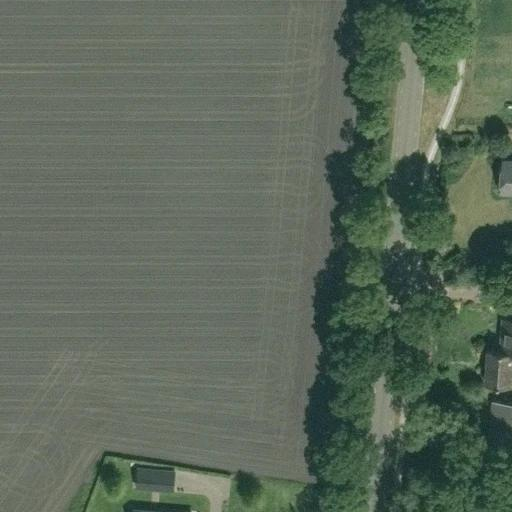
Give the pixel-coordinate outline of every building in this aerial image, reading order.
[(500,189),(511,190),(511,159),(503,158),(500,189)] [(511,318),(503,317),(500,349),(511,350),(511,318)] [(511,350),(500,349),(488,348),(485,382),(510,384),(510,382),(511,381),(511,367),(511,368),(511,359),(511,350)] [(511,404),(493,403),(490,435),(490,447),(511,449),(511,404)] [(153,489),(155,468),(137,466),(135,488),(153,489)]
